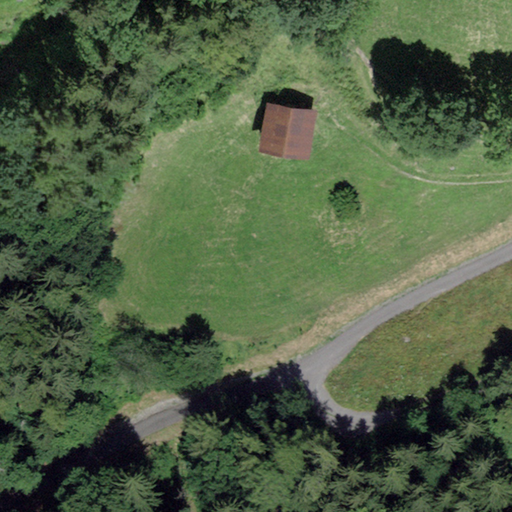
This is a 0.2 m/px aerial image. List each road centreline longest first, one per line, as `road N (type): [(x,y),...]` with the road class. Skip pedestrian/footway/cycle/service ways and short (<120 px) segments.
road 1 (unclassified): [(511,249),(376,317),(298,374),(164,411),(0,503)]
road 2 (track): [(511,379),(367,425),(328,410),(291,376)]
